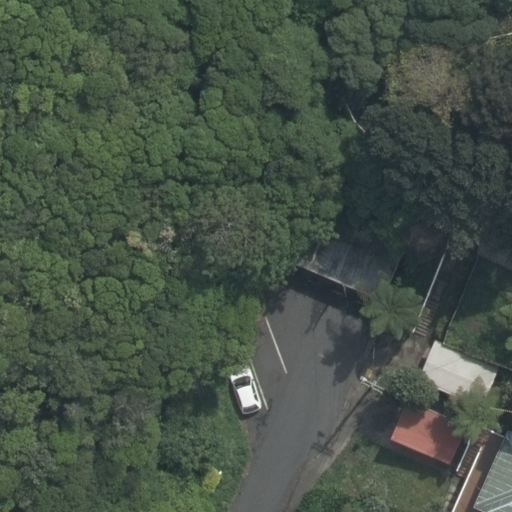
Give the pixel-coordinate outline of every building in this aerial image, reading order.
[(330,253),(315,284),(371,312),(386,281),(330,253)] [(431,338),(412,390),(460,408),(479,356),(431,338)] [(511,409),(503,427),(511,431),(511,409)] [(403,410),(384,450),(446,480),(465,441),(403,410)] [(466,482),(453,511),(511,511),(511,453),(509,452),(489,494),(466,482)]
